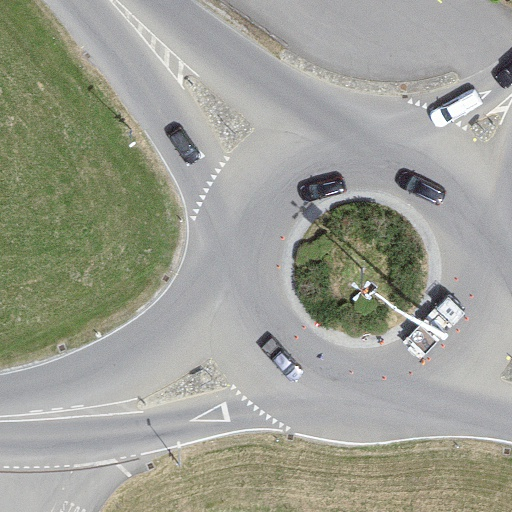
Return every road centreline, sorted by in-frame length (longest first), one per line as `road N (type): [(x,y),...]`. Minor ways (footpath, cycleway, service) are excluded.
road 1 (secondary): [(364,141),(233,81),(114,0)]
road 2 (secondary): [(112,0),(245,236)]
road 3 (secondary): [(80,414),(337,397)]
road 4 (secondary): [(240,275),(172,358),(80,414)]
road 5 (secondary): [(240,275),(250,321),(276,361),(337,397)]
road 6 (secondary): [(364,141),(324,149),(289,169),(262,199),(245,236)]
road 7 (secondary): [(434,384),(468,357),(491,320),(500,256)]
